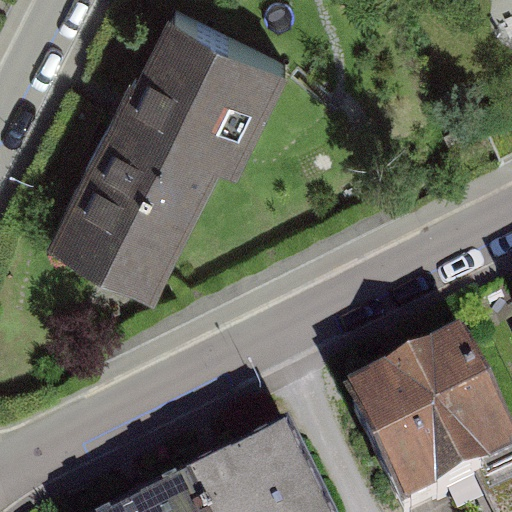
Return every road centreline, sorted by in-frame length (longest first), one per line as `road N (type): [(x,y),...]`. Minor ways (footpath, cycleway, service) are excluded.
road 1 (residential): [(0,478),(511,221)]
road 2 (residential): [(66,0),(0,134)]
